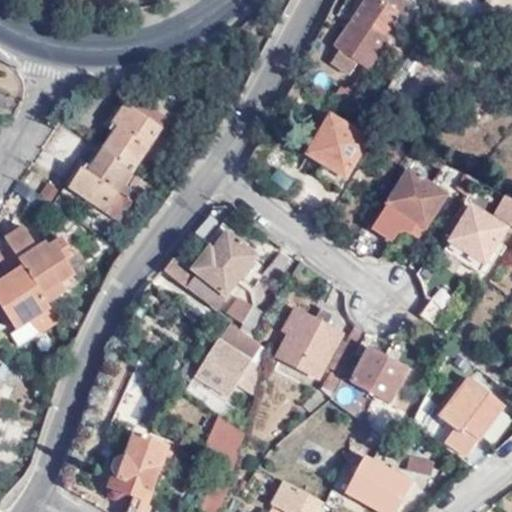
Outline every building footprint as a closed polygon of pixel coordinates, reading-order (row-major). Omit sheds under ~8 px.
[(411,6),(401,0),(367,0),(335,51),(338,53),(329,65),(350,77),(358,65),(367,72),(411,6)] [(352,114),(373,87),(360,78),(341,104),(352,114)] [(391,132),(406,108),(386,94),(370,120),(391,132)] [(103,124),(114,132),(92,164),(80,156),(63,180),(118,218),(135,193),(121,183),(167,119),(149,106),(142,108),(139,112),(127,103),(124,108),(118,104),(103,124)] [(417,115),(406,108),(391,132),(403,139),(417,115)] [(344,177),(369,141),(330,117),(306,154),(344,177)] [(428,231),(450,197),(413,172),(375,229),(396,244),(410,221),(428,231)] [(479,183),(469,178),(461,190),(471,197),(479,183)] [(510,230),(471,207),(444,250),(482,274),(510,230)] [(175,265),(167,277),(218,315),(262,258),(249,247),(255,239),(229,220),(210,242),(217,247),(208,258),(197,271),(207,277),(202,285),(175,265)] [(57,319),(48,303),(69,290),(65,283),(76,276),(69,263),(79,257),(69,239),(53,249),(49,242),(41,246),(27,225),(7,236),(11,243),(0,249),(0,261),(7,273),(0,276),(0,297),(17,325),(32,317),(39,329),(57,319)] [(250,338),(267,315),(249,303),(233,325),(250,338)] [(319,375),(345,328),(335,324),(340,315),(324,305),(318,314),(298,305),(283,329),(294,338),(284,356),(319,375)] [(429,305),(421,311),(421,317),(436,328),(444,314),(429,305)] [(367,333),(362,329),(348,350),(344,347),(330,371),(334,375),(324,396),(333,403),(374,335),(367,333)] [(256,358),(243,348),(220,331),(194,366),(230,393),(240,380),(256,358)] [(269,351),(250,338),(243,348),(256,358),(240,380),(255,387),(269,351)] [(390,406),(412,371),(376,350),(355,387),(390,406)] [(0,382),(11,386),(17,366),(0,360),(0,382)] [(194,366),(179,386),(216,412),(230,393),(194,366)] [(504,408),(478,390),(475,394),(462,384),(439,418),(455,428),(444,445),(467,462),(504,408)] [(411,414),(420,423),(434,407),(424,399),(411,414)] [(291,437),(313,420),(308,413),(287,424),(291,437)] [(233,446),(240,429),(223,416),(204,454),(214,466),(209,483),(215,485),(229,489),(229,488),(243,450),(233,446)] [(130,500),(125,511),(142,511),(159,473),(162,473),(171,452),(128,434),(121,456),(111,466),(114,484),(110,491),(130,500)] [(397,511),(412,485),(366,462),(347,498),(376,511),(397,511)] [(220,511),(229,489),(215,485),(204,511),(220,511)] [(325,511),(327,504),(287,488),(277,511),(325,511)]
